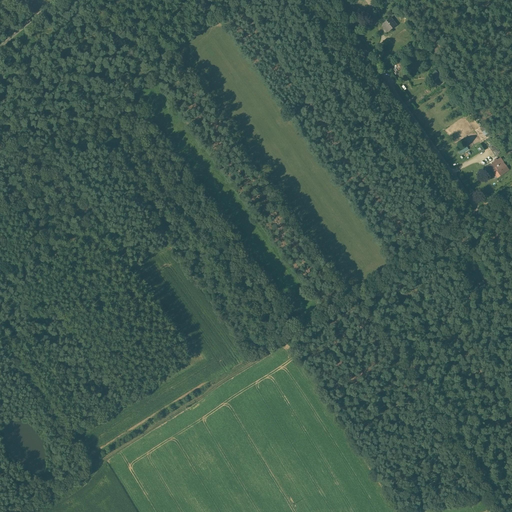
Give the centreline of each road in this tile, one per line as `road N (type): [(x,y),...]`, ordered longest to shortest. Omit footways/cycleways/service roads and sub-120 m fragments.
road 1 (track): [(68,0),(169,49),(353,294)]
road 2 (unclassified): [(511,255),(329,0)]
road 3 (track): [(497,511),(353,294)]
